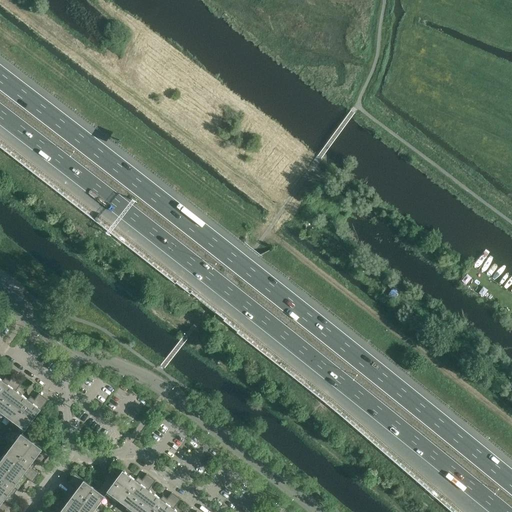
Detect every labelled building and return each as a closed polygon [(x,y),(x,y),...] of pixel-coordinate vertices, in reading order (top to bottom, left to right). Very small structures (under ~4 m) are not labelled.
[(3,381),(0,378),(0,411),(1,412),(16,391),(23,381),(14,375),(9,382),(5,379),(3,381)] [(26,430),(48,400),(39,393),(34,400),(30,397),(28,400),(16,391),(1,412),(26,430)] [(33,462),(43,449),(22,434),(3,459),(23,475),(33,482),(40,473),(32,468),(35,463),(33,462)] [(15,487),(23,475),(3,459),(0,462),(0,496),(5,500),(14,507),(21,498),(13,492),(16,488),(15,487)] [(133,511),(149,490),(156,481),(147,474),(141,481),(137,478),(136,480),(123,471),(117,479),(108,492),(133,511)] [(93,511),(105,496),(98,491),(75,474),(68,483),(76,488),(72,492),(74,494),(66,506),(74,511),(93,511)] [(105,496),(108,492),(117,479),(111,474),(98,491),(105,496)] [(134,511),(171,511),(174,509),(181,499),(172,493),(166,500),(162,497),(161,499),(149,490),(133,511),(134,511)] [(74,511),(66,506),(56,499),(49,508),(55,511),(74,511)]
